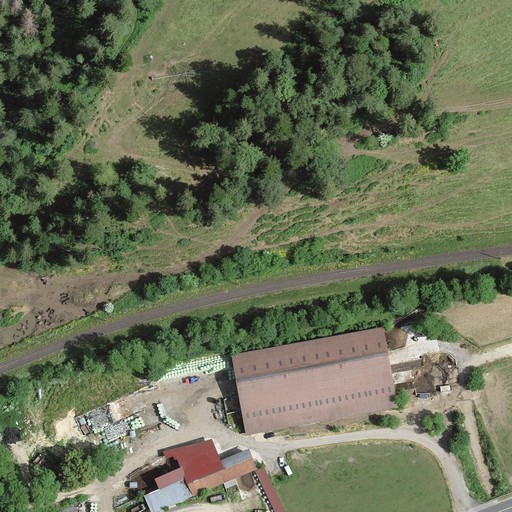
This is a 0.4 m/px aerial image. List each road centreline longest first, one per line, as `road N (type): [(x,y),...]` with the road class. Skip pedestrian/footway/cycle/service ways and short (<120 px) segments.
road 1 (track): [(511,99),(394,121),(316,168),(219,253),(175,273),(71,283),(0,301)]
road 2 (track): [(0,202),(61,145),(137,24),(135,0)]
